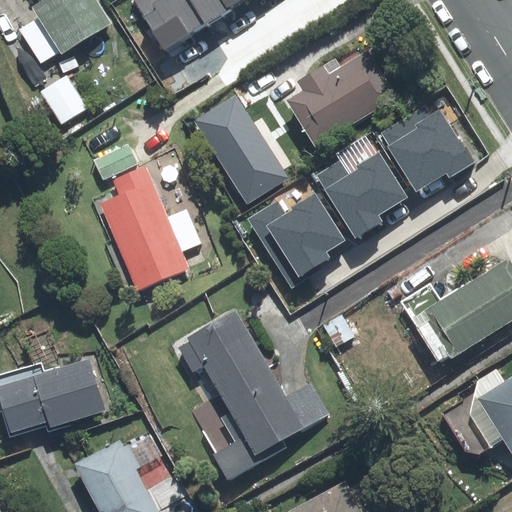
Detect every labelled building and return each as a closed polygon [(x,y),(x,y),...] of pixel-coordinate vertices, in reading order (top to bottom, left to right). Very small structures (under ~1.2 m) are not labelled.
[(101,0),(49,0),(52,5),(38,13),(42,20),(22,33),(44,68),(64,55),(68,60),(119,28),(101,0)] [(222,0),(234,18),(261,0),(222,0)] [(219,20),(184,44),(202,70),(237,46),(219,20)] [(308,94),(294,102),(324,153),(406,104),(378,57),(341,79),(332,63),(301,82),(308,94)] [(71,78),(44,94),(64,127),(91,111),(71,78)] [(133,144),(101,158),(111,180),(142,166),(133,144)] [(190,209),(172,218),(147,170),(116,185),(123,197),(106,206),(142,296),(196,267),(190,255),(208,245),(190,209)] [(310,273),(329,262),(332,267),(348,258),(345,252),(367,240),(334,183),(290,209),(311,245),(298,252),(310,273)] [(511,261),(433,308),(463,358),(511,329),(511,261)] [(347,312),(328,323),(344,348),(362,337),(347,312)] [(284,442),(336,411),(314,374),(291,388),(246,313),(196,343),(185,350),(200,374),(210,368),(249,432),(214,453),(233,484),(289,450),(284,442)] [(112,417),(97,359),(45,373),(44,366),(0,377),(0,415),(6,439),(56,426),(57,432),(112,417)] [(511,378),(485,394),(467,405),(494,449),(511,438),(511,378)] [(167,511),(124,439),(81,465),(109,511),(167,511)] [(382,511),(366,479),(300,511),(382,511)]
